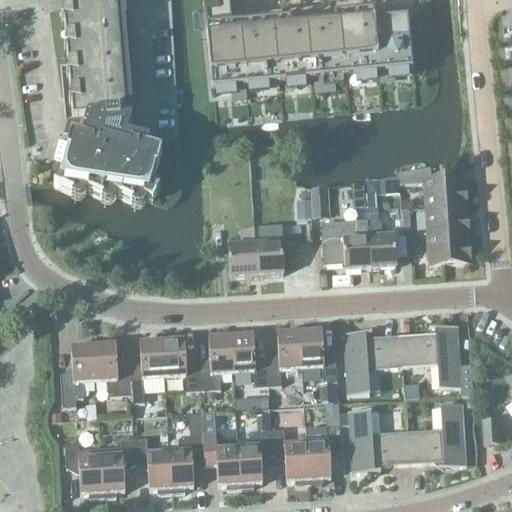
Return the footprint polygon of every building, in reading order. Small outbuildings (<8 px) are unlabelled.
[(229,0),(202,0),(211,91),(412,73),(407,20),(394,21),(394,15),(373,17),(373,16),(230,29),(229,10),(231,10),(229,0)] [(54,187),(53,187),(53,188),(73,197),(76,189),(103,202),(106,194),(132,206),(136,198),(152,206),(160,189),(153,185),(161,157),(129,148),(128,152),(100,144),(99,147),(85,144),(88,135),(103,140),(105,135),(134,133),(132,117),(125,117),(115,7),(62,12),(72,123),(77,122),(72,140),(70,139),(59,181),(56,188),(54,187)] [(424,187),(425,212),(465,210),(463,181),(431,183),(430,171),(398,176),(398,189),(424,187)] [(380,199),(398,198),(398,180),(379,180),(380,199)] [(364,211),(363,187),(351,188),(352,212),(364,211)] [(329,222),(327,192),(310,193),(312,223),(329,222)] [(425,212),(427,240),(467,238),(465,210),(425,212)] [(366,212),(367,225),(368,242),(370,273),(395,271),(393,240),(382,241),(381,225),(378,225),(377,212),(366,212)] [(409,212),(409,226),(424,225),(423,212),(409,212)] [(344,268),(344,275),(370,273),(368,242),(367,225),(320,228),(323,269),(344,268)] [(266,231),(253,232),(256,280),(283,278),(281,246),(263,248),(262,243),(267,242),(266,231)] [(256,280),(253,232),(240,233),(241,244),(245,244),(246,249),(227,250),(229,282),(256,280)] [(467,238),(427,240),(429,269),(469,267),(467,238)] [(312,331),(298,332),(301,373),(322,371),(323,387),(336,386),(335,362),(322,362),(321,336),(312,336),(312,331)] [(428,338),(400,340),(402,372),(438,370),(439,393),(438,393),(438,394),(461,393),(461,391),(460,391),(456,332),(457,332),(457,331),(428,333),(428,338)] [(278,365),(266,366),(267,391),(280,390),(279,374),(301,373),(298,332),(285,333),(285,338),(276,338),(278,365)] [(232,377),(230,336),(216,337),(216,342),(208,343),(209,370),(197,370),(199,395),(220,394),(221,378),(232,377)] [(243,336),(230,336),(232,377),(253,376),(254,391),(267,391),(266,366),(254,367),(252,340),(243,340),(243,336)] [(402,372),(400,340),(371,342),(371,336),(342,338),(342,339),(343,339),(347,398),(346,399),(346,400),(369,398),(369,397),(367,397),(366,375),(402,372)] [(174,340),(161,341),(163,381),(185,380),(186,396),(199,395),(197,370),(185,371),(183,344),(175,345),(174,340)] [(163,381),(161,341),(147,342),(148,347),(139,347),(141,374),(129,375),(130,399),(131,408),(144,407),(142,383),(163,381)] [(130,399),(129,375),(117,375),(115,349),(106,349),(106,344),(92,345),(95,386),(106,385),(109,401),(130,399)] [(95,386),(92,345),(79,346),(79,351),(70,351),(72,378),(60,379),(62,412),(75,411),(75,403),(83,402),(84,386),(95,386)] [(268,402),(257,402),(258,413),(269,413),(268,402)] [(442,434),(406,437),(408,469),(437,467),(437,472),(466,471),(466,469),(465,469),(461,410),(462,410),(462,409),(439,410),(439,412),(440,412),(442,434)] [(408,469),(406,437),(370,439),(369,416),(370,416),(370,415),(347,416),(347,418),(348,418),(352,477),(351,477),(351,478),(380,476),(379,470),(408,469)] [(482,426),(483,449),(498,448),(497,425),(482,426)] [(327,447),(306,449),(308,489),(322,489),(322,484),(330,483),(329,456),(341,455),(339,431),(326,432),(327,447)] [(283,434),(270,435),(272,460),(284,459),(286,486),(295,485),(295,490),(308,489),(306,449),(284,450),(283,434)] [(272,460),(270,435),(249,437),(248,453),(237,453),(240,494),(253,493),(253,488),(262,488),(260,461),(272,460)] [(240,494),(237,453),(226,454),(223,438),(202,440),(203,464),(204,473),(216,472),(217,490),(226,490),(226,495),(240,494)] [(202,440),(189,440),(180,441),(179,457),(169,458),(171,498),(185,497),(184,492),(193,492),(191,465),(203,464),(202,440)] [(146,443),(133,444),(135,468),(147,468),(149,495),(157,494),(158,499),(171,498),(169,458),(147,459),(146,443)] [(99,454),(100,462),(102,503),(116,502),(116,497),(124,496),(122,469),(135,468),(133,444),(120,445),(121,452),(99,454)] [(102,503),(100,462),(78,463),(77,448),(64,448),(66,473),(78,472),(80,499),(89,499),(89,503),(102,503)] [(417,469),(406,471),(408,488),(419,487),(417,469)]
